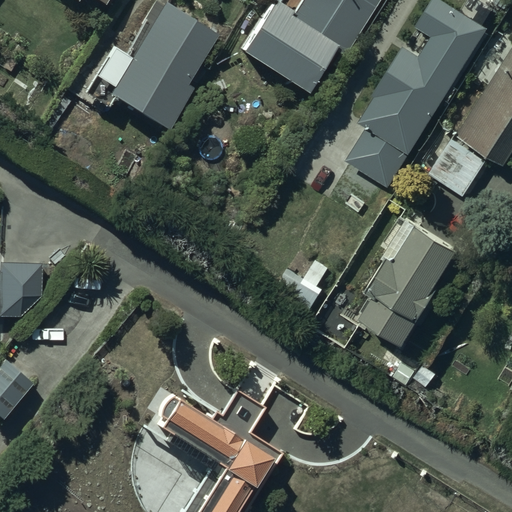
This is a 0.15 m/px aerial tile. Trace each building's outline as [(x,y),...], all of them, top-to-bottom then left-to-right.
[(107,98),(114,88),(168,123),(193,85),(186,81),(218,32),(167,0),(159,0),(109,78),(92,67),(83,82),(107,98)] [(289,10),(292,6),(282,0),(271,0),(242,44),(308,89),(334,50),(338,44),(289,10)] [(340,34),(335,41),(343,46),(373,0),(291,0),(291,1),(340,34)] [(490,20),(458,0),(429,0),(419,18),(434,27),(422,48),(406,39),(376,87),(378,88),(363,113),(371,118),(350,152),(391,178),(413,145),(411,144),(490,20)] [(511,43),(460,125),(468,129),(464,135),(455,129),(431,166),(466,188),(493,146),(507,155),(511,146),(511,43)] [(456,247),(416,222),(394,257),(387,253),(367,286),(376,291),(361,314),(404,340),(437,287),(433,284),(456,247)] [(318,252),(305,271),(289,260),(274,282),(308,305),(323,283),(318,280),(331,261),(318,252)] [(0,273),(0,315),(22,316),(40,300),(41,267),(1,265),(1,274),(0,273)] [(32,382),(4,359),(0,363),(0,414),(2,416),(32,382)] [(243,511),(281,457),(247,433),(273,394),(247,376),(219,417),(180,391),(177,396),(171,392),(170,392),(169,393),(168,393),(167,393),(166,394),(165,395),(164,395),(164,396),(163,396),(163,397),(162,397),(162,398),(161,398),(161,399),(160,400),(159,401),(159,402),(159,403),(158,404),(158,405),(158,406),(158,407),(158,408),(158,409),(158,410),(158,411),(158,412),(163,415),(151,437),(206,469),(180,511),(243,511)]
